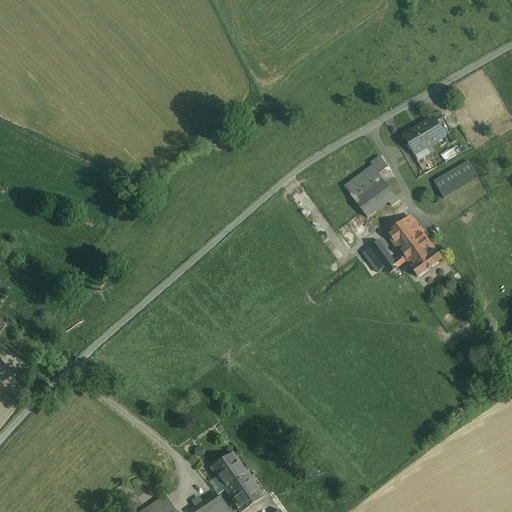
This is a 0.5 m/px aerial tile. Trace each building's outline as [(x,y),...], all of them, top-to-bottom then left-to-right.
[(440,112),(433,116),(435,118),(437,122),(444,118),(440,112)] [(435,121),(418,131),(416,129),(404,136),(415,156),(416,155),(414,153),(425,146),(427,149),(446,138),(445,136),(437,122),(435,118),(434,119),(435,121)] [(444,118),(437,122),(445,136),(452,132),(444,118)] [(388,168),(380,157),(371,164),(373,167),(379,174),(388,168)] [(468,162),(434,182),(444,200),(479,179),(468,162)] [(373,167),(345,188),(355,202),(383,181),(379,174),(373,167)] [(397,196),(389,203),(392,207),(400,201),(397,196)] [(430,243),(410,217),(387,235),(402,256),(406,261),(407,262),(430,243)] [(394,262),(380,242),(371,248),(385,268),(390,274),(406,261),(402,256),(394,262)] [(430,243),(407,262),(412,269),(436,251),(430,243)] [(385,268),(371,248),(363,253),(378,273),(385,268)] [(436,251),(412,269),(419,278),(443,260),(436,251)] [(197,456),(205,455),(204,448),(196,449),(197,456)] [(249,479),(232,454),(211,468),(224,487),(228,493),(249,479)] [(249,479),(228,493),(231,497),(241,511),(261,497),(249,479)] [(194,507),(190,510),(191,511),(208,511),(231,497),(228,493),(224,487),(200,503),(194,507)] [(165,496),(141,511),(171,511),(175,510),(165,496)] [(231,497),(208,511),(240,511),(241,511),(231,497)] [(197,498),(191,502),(194,507),(200,503),(197,498)]
